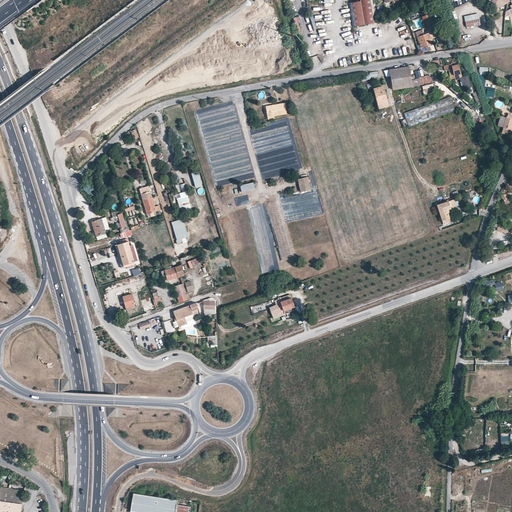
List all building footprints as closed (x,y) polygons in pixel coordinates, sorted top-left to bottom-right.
[(369,0),(359,0),(360,1),(351,2),(355,26),(374,23),(369,0)] [(505,0),(488,0),(493,9),(507,2),(505,0)] [(438,37),(430,14),(422,16),(428,33),(424,34),(422,28),(415,31),(421,47),(432,43),(431,39),(438,37)] [(447,64),(448,67),(448,69),(450,76),(461,73),(457,59),(451,60),(451,62),(447,64)] [(409,66),(390,69),(393,89),(412,86),(411,80),(409,66)] [(411,80),(412,86),(412,87),(433,80),(427,75),(411,80)] [(464,84),(470,82),(468,75),(462,77),(464,84)] [(383,85),(374,88),(379,108),(389,106),(383,85)] [(450,97),(403,113),(408,127),(455,111),(450,97)] [(265,106),(267,117),(273,116),(287,114),(285,103),(265,106)] [(511,114),(508,114),(507,117),(506,117),(502,130),(510,132),(510,131),(511,131),(511,114)] [(136,129),(131,131),(135,141),(139,140),(136,129)] [(492,153),(486,155),(490,163),(495,161),(492,153)] [(196,188),(203,186),(199,172),(192,174),(196,188)] [(308,176),(307,176),(306,174),(301,175),(301,178),(298,179),(301,191),(311,189),(308,176)] [(240,186),(242,193),(255,190),(253,182),(240,186)] [(149,186),(139,189),(147,214),(156,211),(149,186)] [(179,193),(180,197),(178,198),(180,211),(191,209),(188,191),(179,193)] [(449,218),(448,214),(447,211),(449,211),(451,210),(448,202),(437,206),(443,221),(449,218)] [(127,216),(136,213),(134,206),(125,209),(127,216)] [(122,214),(117,215),(118,216),(110,218),(111,221),(118,219),(121,226),(119,227),(121,233),(124,233),(126,232),(129,231),(129,228),(126,229),(122,214)] [(106,232),(110,231),(106,218),(92,222),(96,236),(107,233),(106,232)] [(508,226),(499,224),(497,231),(506,233),(508,226)] [(128,241),(117,245),(124,267),(135,264),(128,241)] [(180,265),(161,271),(163,277),(167,276),(168,280),(183,275),(180,265)] [(185,282),(183,277),(180,277),(182,283),(174,286),(179,302),(190,298),(188,292),(185,282)] [(185,282),(188,292),(193,290),(190,280),(185,282)] [(502,283),(495,284),(496,291),(504,289),(502,283)] [(154,299),(153,299),(154,305),(160,303),(160,302),(162,302),(160,296),(158,297),(157,296),(158,296),(157,292),(153,293),(154,299)] [(131,294),(123,296),(127,311),(133,309),(132,306),(134,305),(131,294)] [(276,304),(269,307),(273,318),(295,309),(291,297),(290,297),(288,294),(279,298),(279,299),(274,301),(276,304)] [(216,314),(216,312),(216,299),(211,297),(204,300),(204,314),(209,314),(211,314),(216,314)] [(186,321),(196,318),(195,315),(197,314),(196,310),(198,309),(196,302),(173,311),(179,327),(187,324),(186,321)] [(138,323),(140,329),(161,323),(159,317),(138,323)] [(172,320),(164,321),(166,333),(174,331),(172,320)] [(217,335),(215,335),(207,336),(208,338),(211,338),(210,337),(215,336),(215,344),(217,344),(217,335)] [(509,440),(501,441),(502,450),(510,449),(509,440)] [(20,511),(23,492),(0,488),(0,511),(20,511)] [(130,511),(189,511),(190,507),(176,505),(176,500),(133,494),(130,511)]
